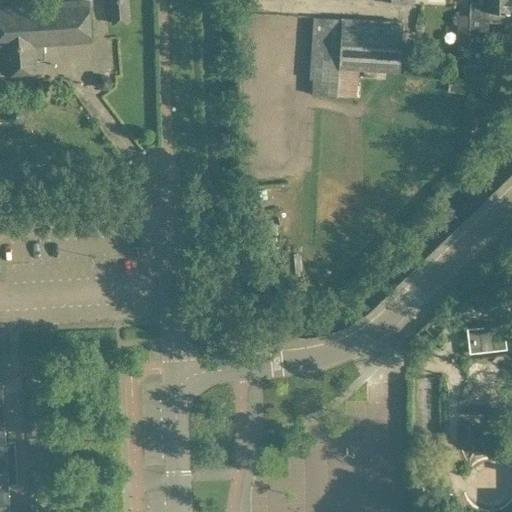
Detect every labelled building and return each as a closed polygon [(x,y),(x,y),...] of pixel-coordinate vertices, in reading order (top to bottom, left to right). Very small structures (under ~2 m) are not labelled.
[(111,0),(113,24),(129,22),(127,0),(111,0)] [(469,63),(486,64),(487,20),(501,20),(501,15),(505,15),(505,31),(511,30),(511,0),(475,0),(476,1),(471,1),(469,63)] [(0,74),(37,72),(37,60),(53,59),(52,43),(91,41),(89,1),(0,6),(0,74)] [(368,56),(367,69),(400,71),(403,22),(382,21),(380,57),(368,56)] [(504,326),(466,330),(469,355),(506,351),(504,326)] [(0,511),(16,511),(16,506),(8,507),(6,483),(11,483),(3,380),(0,380),(0,511)] [(470,420),(464,420),(464,438),(475,438),(474,425),(470,420)]
